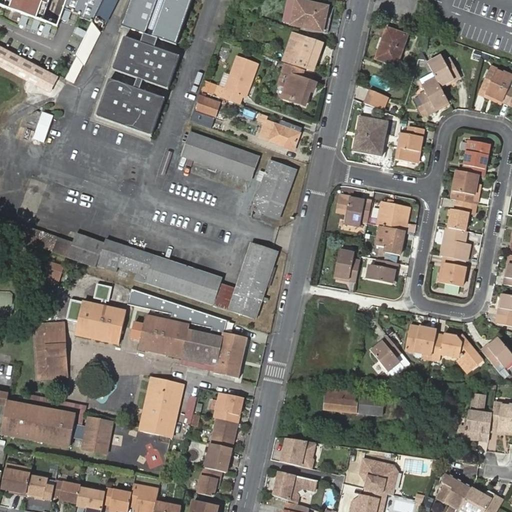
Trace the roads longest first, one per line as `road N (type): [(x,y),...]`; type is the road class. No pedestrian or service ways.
road 1 (residential): [(320,169),(243,511)]
road 2 (residential): [(511,140),(474,308),(428,304),(417,285)]
road 3 (residential): [(359,0),(320,169)]
road 4 (residential): [(436,189),(453,122),(499,126),(511,139)]
